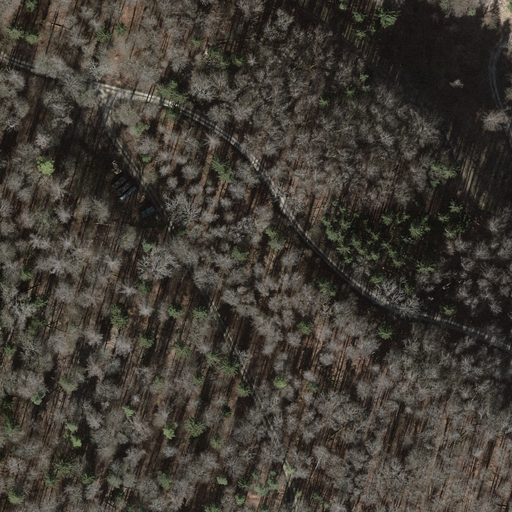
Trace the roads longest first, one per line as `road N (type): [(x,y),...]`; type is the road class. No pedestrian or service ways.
road 1 (track): [(0,53),(194,111),(263,168),(308,244),(356,287),(511,357)]
road 2 (track): [(103,88),(113,132),(167,218),(282,450),(294,511)]
road 3 (track): [(511,221),(485,207),(452,138),(404,84),(302,0)]
